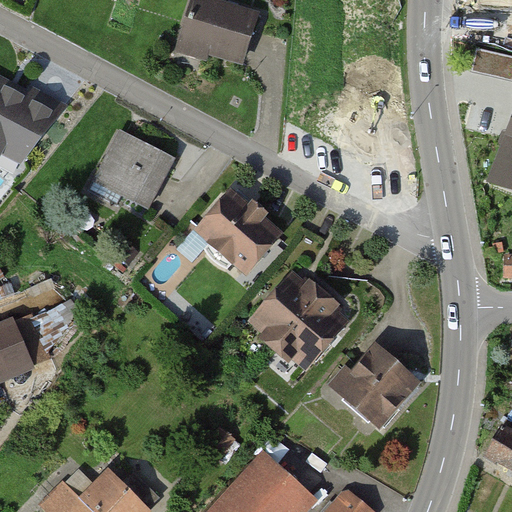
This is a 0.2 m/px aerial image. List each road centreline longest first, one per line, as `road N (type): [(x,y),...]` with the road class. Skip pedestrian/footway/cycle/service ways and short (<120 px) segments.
road 1 (residential): [(0,20),(388,226),(423,237),(451,234)]
road 2 (tertiary): [(451,234),(425,64),(427,0)]
road 3 (tertiary): [(428,511),(454,417),(461,306)]
